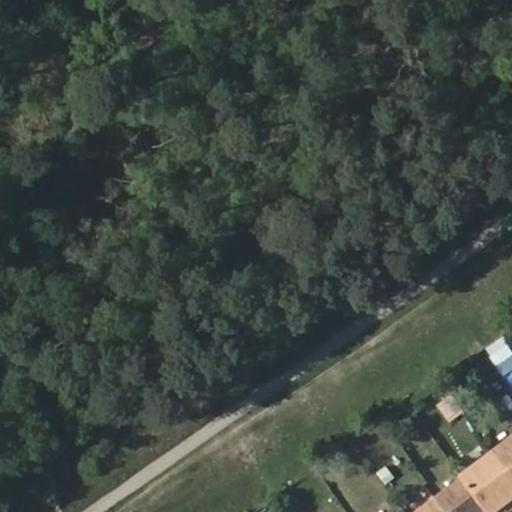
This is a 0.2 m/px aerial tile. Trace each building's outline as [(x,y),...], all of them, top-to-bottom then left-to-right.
[(450,395),(436,405),(448,422),(463,412),(450,395)] [(511,443),(492,459),(511,486),(511,443)] [(379,459),(370,467),(383,484),(393,476),(379,459)] [(511,511),(511,486),(492,459),(461,482),(462,484),(482,511),(501,511),(506,508),(509,511),(511,511)] [(482,511),(462,484),(436,503),(442,511),(482,511)] [(442,511),(436,503),(424,511),(442,511)]
